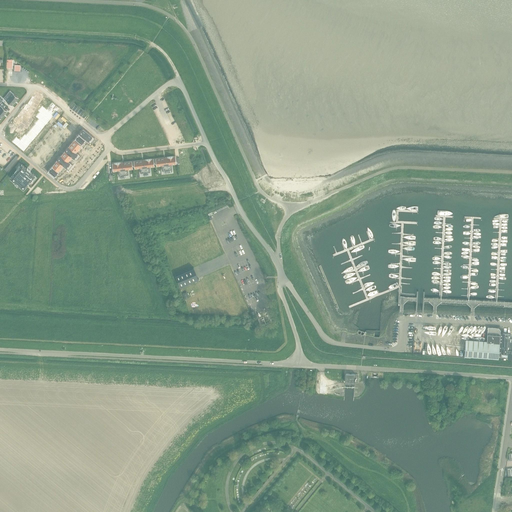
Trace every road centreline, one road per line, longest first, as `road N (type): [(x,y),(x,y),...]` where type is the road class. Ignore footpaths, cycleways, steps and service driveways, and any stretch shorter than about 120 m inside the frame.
road 1 (residential): [(511,325),(410,319),(401,349),(334,343),(282,275)]
road 2 (unclassified): [(257,362),(0,350)]
road 3 (residential): [(511,378),(303,364)]
road 4 (residential): [(179,80),(166,55),(137,37),(0,29)]
road 5 (residential): [(282,275),(205,142)]
road 6 (residential): [(0,136),(69,189),(110,146)]
